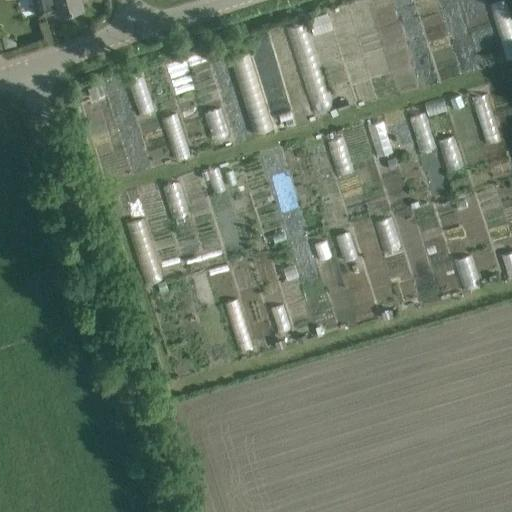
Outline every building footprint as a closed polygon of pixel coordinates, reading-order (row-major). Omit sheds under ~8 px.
[(57,11),(57,12),(83,6),(82,1),(87,0),(86,0),(34,0),(38,16),(57,11)] [(333,105),(305,21),(288,27),(315,111),(333,105)] [(270,129),(253,51),(235,55),(252,133),(270,129)] [(482,129),(495,127),(488,93),(476,95),(482,129)] [(211,134),(225,132),(223,108),(208,110),(211,134)] [(178,113),(165,116),(177,160),(190,156),(178,113)] [(386,251),(403,245),(392,214),(375,221),(386,251)] [(165,282),(158,284),(161,293),(168,291),(165,282)]
